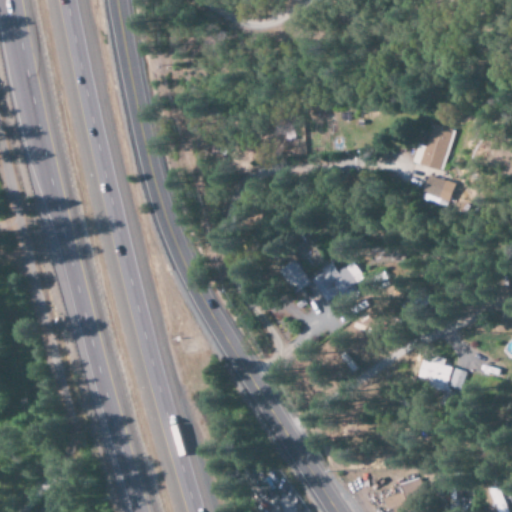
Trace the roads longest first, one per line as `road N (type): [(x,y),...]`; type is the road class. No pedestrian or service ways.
road 1 (tertiary): [(120,0),(152,169),(191,277),(335,511)]
road 2 (motorway): [(6,0),(138,511)]
road 3 (motorway): [(197,511),(124,243),(70,0)]
road 4 (residential): [(50,359),(0,168)]
